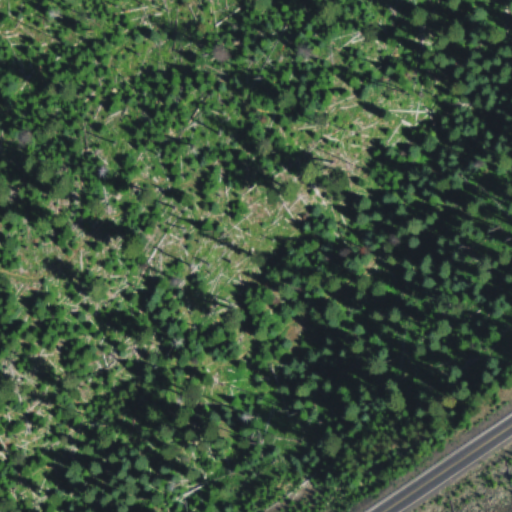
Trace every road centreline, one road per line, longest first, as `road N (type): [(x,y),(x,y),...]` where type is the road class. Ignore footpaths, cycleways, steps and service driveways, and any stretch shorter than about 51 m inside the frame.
road 1 (track): [(308,257),(511,40)]
road 2 (tertiary): [(383,511),(511,424)]
